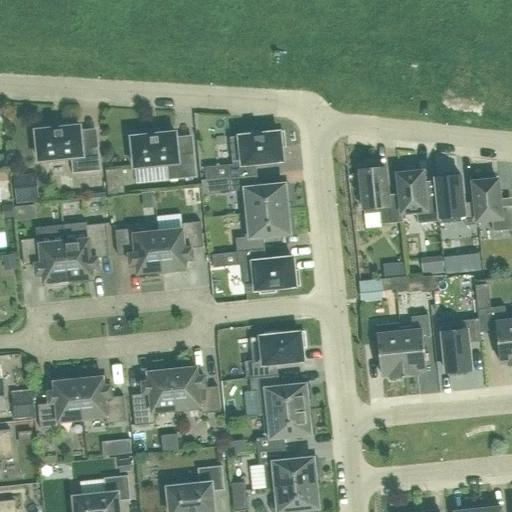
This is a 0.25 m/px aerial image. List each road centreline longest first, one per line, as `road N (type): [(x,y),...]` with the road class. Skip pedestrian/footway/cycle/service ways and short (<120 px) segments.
road 1 (residential): [(319,117),(299,103),(0,84)]
road 2 (residential): [(35,339),(44,317),(193,301),(215,318)]
road 3 (residential): [(35,339),(51,353),(199,338),(215,318)]
road 4 (residential): [(511,144),(319,117)]
road 5 (residential): [(336,304),(319,117)]
road 6 (residential): [(349,418),(511,401)]
road 7 (residential): [(356,481),(511,466)]
road 8 (residential): [(215,318),(336,304)]
